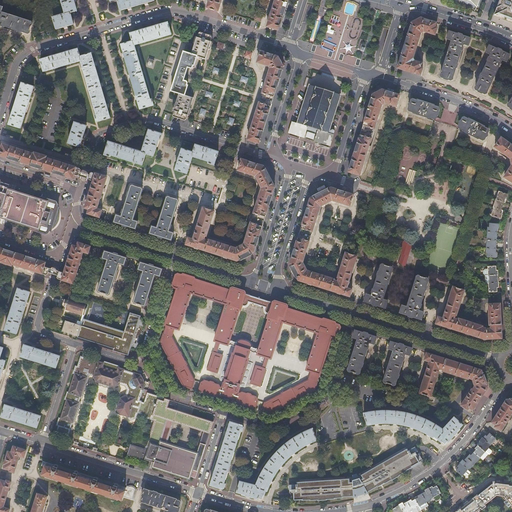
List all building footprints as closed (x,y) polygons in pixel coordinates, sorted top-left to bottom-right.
[(60,0),(65,14),(53,17),(56,30),(74,25),(71,13),(77,11),(74,0),(110,0),(111,1),(114,0),(115,2),(117,1),(116,0),(117,0),(121,11),(154,1),(154,0),(60,0)] [(208,0),(207,6),(208,9),(216,11),(218,10),(221,0),(208,0)] [(275,0),(267,25),(268,28),(276,30),(279,29),(287,0),(275,0)] [(511,0),(499,0),(494,16),(502,12),(511,16),(511,0)] [(3,7),(0,6),(0,24),(27,34),(30,32),(32,25),(31,22),(1,12),(3,7)] [(435,27),(436,24),(421,19),(411,23),(397,68),(419,76),(420,76),(422,68),(420,68),(421,63),(414,61),(413,58),(421,33),(424,32),(433,35),(435,34),(437,30),(435,27)] [(133,41),(121,44),(141,109),(154,105),(152,99),(151,99),(134,45),(171,34),(168,22),(130,33),(133,41)] [(449,32),(447,39),(452,41),(441,75),(442,78),(450,80),(452,79),(463,45),(468,46),(470,39),(449,32)] [(174,117),(175,118),(185,121),(186,120),(187,116),(189,116),(191,110),(191,108),(190,108),(193,98),(185,95),(187,86),(186,86),(187,83),(186,82),(184,81),(188,68),(190,69),(192,68),(192,66),(194,66),(197,57),(205,59),(208,49),(209,50),(210,49),(212,42),(211,42),(212,39),(212,38),(211,36),(200,33),(199,33),(198,34),(197,37),(195,37),(193,44),(195,45),(192,55),(183,52),(171,91),(180,94),(177,104),(175,103),(173,111),(174,112),(173,116),(174,117)] [(489,46),(486,53),(491,55),(476,88),(477,90),(484,94),(487,93),(502,60),(507,62),(510,55),(489,46)] [(78,49),(40,60),(44,72),(81,61),(97,115),(95,116),(97,122),(110,118),(92,53),(91,54),(91,52),(85,53),(86,55),(81,57),(78,49)] [(252,53),(246,51),(244,57),(250,59),(252,53)] [(270,70),(248,138),(248,139),(250,141),(257,144),(259,142),(283,68),(278,57),(263,52),(260,54),(257,61),(259,64),(269,67),(270,70)] [(34,87),(22,83),(9,125),(21,129),(34,87)] [(310,86),(298,123),(293,121),(289,133),(304,138),(307,130),(318,134),(315,141),(330,147),(334,135),(329,133),(330,129),(341,96),(310,86)] [(358,143),(349,172),(359,176),(361,174),(382,105),(385,104),(394,107),(396,106),(399,97),(397,94),(394,93),(386,91),(382,90),(373,95),(366,117),(360,135),(358,143)] [(434,119),(436,117),(439,110),(438,107),(431,105),(432,105),(420,101),(420,102),(414,100),(411,101),(409,109),(410,111),(416,113),(416,114),(427,118),(428,117),(434,119)] [(463,118),(459,126),(460,128),(465,131),(465,132),(476,138),(477,137),(482,140),(485,139),(489,132),(488,129),(482,126),(482,125),(472,120),(471,121),(465,118),(463,118)] [(86,126),(75,122),(68,144),(80,148),(86,126)] [(141,152),(108,142),(104,155),(110,157),(110,156),(142,165),(146,155),(154,157),(159,140),(161,140),(163,134),(156,132),(156,131),(150,129),(149,130),(148,130),(141,152)] [(500,139),(496,145),(496,148),(511,159),(511,165),(505,176),(506,178),(511,182),(511,145),(503,139),(500,139)] [(80,172),(81,171),(79,169),(68,165),(68,164),(65,163),(65,164),(53,160),(50,158),(49,159),(46,158),(47,156),(34,153),(34,154),(31,153),(27,151),(27,152),(16,149),(16,148),(13,146),(12,148),(4,145),(2,146),(0,152),(0,154),(1,156),(70,179),(73,177),(74,175),(79,177),(80,172)] [(193,153),(182,149),(175,171),(187,175),(192,157),(209,162),(208,164),(214,166),(219,152),(196,145),(193,153)] [(243,160),(241,161),(241,162),(239,169),(240,172),(256,177),(262,189),(244,245),(236,248),(209,240),(208,241),(208,242),(204,241),(206,237),(214,214),(213,211),(205,208),(203,209),(193,239),(188,238),(186,245),(237,261),(240,260),(240,261),(252,255),(251,254),(254,252),(275,188),(272,182),(272,181),(266,169),(266,170),(264,167),(243,160)] [(90,174),(90,175),(88,180),(93,181),(85,206),(82,213),(85,214),(84,218),(98,223),(101,211),(97,209),(98,206),(99,206),(100,202),(99,202),(103,192),(104,188),(106,179),(105,177),(92,173),(90,174)] [(31,230),(41,233),(43,234),(42,234),(45,235),(48,234),(49,231),(51,231),(58,208),(56,208),(57,206),(56,202),(41,198),(37,197),(38,194),(36,193),(35,196),(36,196),(35,198),(34,198),(34,199),(30,197),(31,197),(30,197),(30,196),(29,196),(28,197),(25,196),(25,195),(24,194),(24,195),(23,195),(21,194),(22,192),(17,191),(16,193),(15,192),(14,192),(14,191),(13,192),(8,190),(10,185),(0,182),(1,181),(0,180),(0,218),(4,219),(4,220),(5,220),(6,220),(9,221),(10,221),(9,222),(10,222),(10,221),(11,222),(11,221),(15,222),(15,223),(15,224),(16,224),(16,223),(17,224),(17,223),(20,224),(20,225),(21,225),(22,225),(26,226),(25,226),(26,226),(26,227),(27,227),(27,226),(31,227),(31,228),(31,230)] [(117,215),(114,223),(136,229),(138,222),(133,220),(142,191),(141,188),(133,186),(131,187),(121,216),(117,215)] [(348,288),(357,259),(355,256),(348,254),(345,255),(338,279),(339,279),(338,282),(334,281),(333,279),(307,271),(303,263),(321,207),(334,200),(349,205),(352,203),(354,198),(352,194),(343,191),(332,188),(329,189),(328,189),(313,197),(311,199),(290,264),(292,267),(291,267),(297,279),(297,278),(299,281),(350,297),(352,290),(348,288)] [(504,201),(505,202),(508,195),(499,192),(497,199),(504,201)] [(150,234),(172,241),(174,233),(169,231),(178,202),(177,200),(169,197),(166,198),(157,228),(153,226),(150,234)] [(496,199),(493,207),(494,208),(501,210),(504,201),(497,199),(496,199)] [(500,218),(503,211),(501,210),(494,208),(492,216),(500,218)] [(496,258),(497,250),(495,250),(496,233),(498,233),(499,226),(497,224),(490,224),(489,226),(488,226),(486,255),(488,255),(487,257),(495,258),(496,258)] [(402,265),(405,266),(412,244),(404,242),(400,253),(403,254),(400,264),(402,264),(402,265)] [(58,279),(59,280),(71,284),(74,283),(77,274),(79,270),(78,270),(81,259),(82,260),(83,256),(84,253),(89,254),(91,247),(80,243),(72,248),(64,273),(59,271),(58,276),(57,277),(58,279)] [(48,275),(48,273),(50,268),(45,267),(45,265),(44,262),(0,248),(0,260),(0,261),(0,262),(12,266),(12,265),(16,266),(16,267),(19,268),(19,267),(31,271),(30,271),(34,273),(35,272),(45,275),(48,275)] [(124,266),(127,258),(105,251),(103,259),(108,260),(98,290),(100,292),(108,295),(110,294),(119,264),(124,266)] [(135,304),(143,306),(145,305),(155,275),(160,277),(162,270),(141,263),(138,270),(143,272),(134,301),(135,304)] [(383,300),(392,270),(391,267),(383,265),(381,266),(371,296),(366,294),(364,302),(386,308),(388,301),(383,300)] [(490,276),(497,275),(497,270),(495,270),(495,267),(488,268),(488,276),(490,276)] [(317,383),(319,374),(320,374),(331,338),(335,339),(337,337),(340,327),(339,326),(336,324),(335,323),(324,319),(322,320),(287,309),(287,307),(286,305),(275,302),(273,302),(273,303),(267,301),(267,302),(250,296),(245,294),(244,292),(233,289),(231,289),(231,291),(195,280),(194,278),(184,275),(181,276),(178,275),(176,275),(173,286),(174,288),(177,289),(167,322),(166,326),(167,326),(164,335),(163,334),(161,343),(184,386),(192,389),(195,380),(186,364),(187,363),(185,360),(184,360),(183,358),(183,357),(182,354),(180,353),(172,337),(175,329),(179,330),(191,293),(226,305),(215,341),(217,342),(214,353),(208,370),(218,373),(223,356),(217,354),(220,343),(228,345),(236,348),(234,355),(233,355),(233,356),(227,355),(220,380),(225,382),(227,383),(224,390),(221,389),(219,385),(205,381),(202,383),(199,391),(216,396),(215,398),(238,405),(239,403),(256,409),(258,401),(257,397),(242,393),(239,394),(239,395),(235,394),(237,386),(240,387),(240,386),(245,388),(253,363),(248,361),(248,359),(247,359),(250,352),(258,355),(266,357),(262,368),(256,366),(251,383),(260,386),(266,369),(265,369),(269,358),(271,359),(282,322),(318,334),(307,370),(311,372),(309,380),(293,388),(291,388),(288,389),(288,391),(286,392),(285,391),(282,393),(282,394),(265,403),(263,411),(271,413),(314,391),(317,383)] [(400,313),(422,320),(424,313),(419,311),(428,281),(427,279),(419,276),(417,278),(407,307),(402,306),(400,313)] [(30,292),(18,288),(5,330),(16,334),(30,292)] [(501,339),(500,304),(488,304),(489,325),(490,325),(490,329),(486,329),(482,328),(482,327),(482,326),(460,319),(458,320),(454,319),(455,316),(456,316),(464,293),(462,290),(455,288),(452,289),(443,318),(438,317),(436,324),(485,340),(501,339)] [(84,319),(89,304),(88,304),(87,306),(86,306),(87,305),(69,299),(68,300),(67,300),(67,301),(65,300),(63,306),(65,307),(66,308),(65,309),(83,315),(84,314),(85,314),(83,318),(84,319)] [(94,302),(90,300),(89,304),(84,319),(82,326),(79,337),(78,338),(78,340),(123,354),(125,347),(132,349),(132,350),(138,352),(146,326),(142,319),(140,318),(141,316),(140,316),(130,313),(124,332),(89,320),(94,302)] [(62,332),(79,337),(82,326),(66,321),(62,332)] [(198,330),(197,333),(194,331),(191,337),(202,342),(206,333),(198,330)] [(355,331),(353,338),(358,339),(348,369),(350,372),(358,374),(360,373),(369,343),(374,345),(376,337),(355,331)] [(412,349),(391,342),(388,349),(393,351),(384,380),(385,383),(393,385),(396,384),(405,354),(410,356),(412,349)] [(21,348),(20,352),(22,353),(21,356),(56,368),(60,355),(25,344),(23,349),(21,348)] [(132,349),(125,347),(123,354),(130,356),(138,352),(132,350),(132,349)] [(473,410),(487,388),(486,385),(487,384),(483,373),(482,373),(481,370),(427,353),(424,360),(429,362),(420,391),(421,394),(428,397),(431,395),(439,371),(438,371),(439,369),(443,370),(442,371),(443,371),(443,372),(446,373),(446,372),(447,373),(450,374),(451,374),(452,374),(459,377),(459,376),(460,377),(463,378),(464,378),(468,379),(469,379),(469,378),(472,379),(473,381),(472,381),(473,385),(474,384),(474,386),(473,389),(472,388),(470,391),(468,393),(466,396),(467,396),(465,398),(465,399),(461,406),(467,410),(469,408),(473,410)] [(140,414),(147,394),(148,391),(143,389),(145,384),(139,375),(119,368),(120,367),(119,366),(105,361),(103,362),(103,363),(81,356),(77,366),(75,366),(73,373),(75,374),(69,392),(67,392),(65,399),(67,400),(61,418),(59,418),(57,425),(59,426),(57,430),(59,435),(65,436),(69,434),(88,374),(94,376),(96,381),(114,387),(119,384),(125,386),(127,390),(125,396),(121,398),(117,410),(119,414),(128,417),(128,418),(129,419),(132,421),(134,420),(134,418),(136,419),(138,413),(140,414)] [(170,401),(147,394),(140,414),(142,415),(141,417),(151,420),(154,421),(152,425),(153,426),(148,442),(147,442),(145,449),(131,445),(128,454),(127,455),(146,461),(146,462),(147,462),(147,461),(154,463),(153,467),(189,479),(190,477),(195,479),(207,443),(206,443),(205,445),(200,443),(198,449),(199,449),(197,454),(196,454),(167,444),(160,442),(161,438),(162,434),(163,433),(162,433),(164,429),(168,431),(171,421),(174,422),(174,423),(174,422),(184,425),(184,426),(185,426),(185,425),(195,429),(204,431),(205,432),(205,433),(205,432),(210,433),(209,434),(210,434),(213,423),(214,422),(213,422),(213,423),(168,408),(170,401)] [(511,398),(511,399),(510,399),(506,400),(492,422),(496,425),(494,427),(501,431),(505,424),(506,424),(507,422),(507,423),(509,420),(509,419),(510,417),(511,414),(511,412),(511,398)] [(41,415),(5,404),(2,416),(37,427),(41,415)] [(463,426),(454,417),(447,425),(446,424),(445,424),(445,425),(444,425),(444,426),(444,427),(445,427),(443,429),(437,426),(432,422),(427,420),(421,417),(416,415),(408,413),(400,412),(395,412),(387,411),(380,411),(377,412),(370,412),(364,413),(367,424),(368,424),(368,425),(371,424),(375,424),(380,424),(389,424),(394,424),(396,424),(400,425),(406,426),(411,427),(414,428),(421,431),(426,433),(429,435),(432,437),(437,441),(438,440),(442,443),(443,442),(445,444),(447,442),(448,443),(460,430),(459,429),(463,426)] [(174,422),(171,421),(168,431),(164,429),(162,433),(163,433),(162,434),(161,438),(160,442),(167,444),(174,423),(174,422)] [(243,425),(230,421),(228,428),(224,439),(225,439),(222,447),(218,460),(216,467),(215,467),(212,479),(210,485),(223,489),(223,488),(224,489),(226,484),(224,484),(225,480),(226,480),(229,473),(228,472),(232,460),(233,460),(235,452),(234,452),(238,440),(239,440),(242,432),(241,432),(241,431),(242,432),(244,428),(243,427),(243,425)] [(316,440),(313,429),(309,431),(304,433),(298,437),(291,441),(287,444),(282,448),(278,451),(275,455),(270,461),(265,467),(260,475),(256,486),(252,485),(253,484),(249,483),(249,484),(239,482),(237,493),(242,494),(242,495),(258,500),(259,498),(262,499),(263,496),(264,497),(265,491),(267,492),(269,487),(273,480),(280,470),(284,464),(289,459),(290,458),(293,455),(297,452),(302,449),(308,445),(316,441),(316,440)] [(207,443),(210,434),(209,434),(210,433),(205,432),(205,433),(205,432),(204,431),(196,454),(197,454),(199,449),(198,449),(200,443),(205,445),(206,443),(207,443)] [(483,443),(489,448),(488,447),(495,439),(488,433),(483,439),(485,441),(483,443)] [(483,439),(482,438),(479,441),(481,443),(479,445),(486,451),(489,454),(489,455),(491,452),(492,451),(489,448),(483,443),(485,441),(483,439)] [(473,452),(480,458),(486,451),(479,445),(473,452)] [(11,453),(8,452),(4,465),(6,465),(4,469),(10,471),(10,472),(14,473),(17,463),(18,464),(19,460),(18,460),(20,456),(24,458),(26,451),(13,446),(11,453)] [(296,485),(288,485),(289,493),(293,493),(294,500),(302,500),(310,500),(317,500),(326,500),(326,499),(333,499),(333,498),(341,498),(341,497),(356,496),(357,496),(363,494),(364,494),(377,486),(377,487),(384,483),(385,483),(392,480),(406,472),(405,470),(423,460),(420,455),(419,454),(417,455),(416,453),(418,452),(416,448),(415,447),(408,451),(407,449),(407,450),(358,477),(357,475),(356,474),(352,475),(352,476),(352,479),(297,483),(296,483),(296,485)] [(486,451),(480,458),(483,461),(489,454),(486,451)] [(461,463),(467,470),(469,467),(470,468),(480,458),(473,452),(467,458),(466,457),(460,463),(461,463)] [(43,462),(41,466),(45,467),(42,476),(46,477),(46,478),(58,482),(58,481),(66,483),(66,484),(78,488),(78,487),(86,490),(86,491),(98,494),(106,496),(106,497),(118,501),(118,500),(122,501),(124,497),(132,500),(135,490),(134,489),(133,488),(132,488),(131,488),(130,487),(129,487),(128,489),(115,485),(114,488),(97,482),(98,480),(75,472),(74,475),(57,470),(58,466),(43,462)] [(471,473),(467,470),(461,463),(455,469),(462,475),(463,474),(465,475),(468,476),(471,473)] [(7,482),(0,480),(0,481),(0,511),(9,511),(10,510),(5,508),(6,504),(5,504),(8,495),(9,495),(10,491),(9,491),(12,482),(7,481),(7,482)] [(477,496),(473,499),(456,511),(478,511),(486,507),(486,506),(484,503),(496,493),(506,494),(511,501),(511,486),(508,486),(509,485),(495,483),(495,484),(492,484),(477,496)] [(436,485),(429,489),(433,497),(439,494),(440,493),(436,485)] [(429,489),(428,488),(421,492),(427,502),(431,499),(430,498),(433,497),(429,489)] [(153,492),(144,489),(142,496),(141,502),(160,508),(162,508),(162,507),(166,508),(164,511),(177,511),(179,507),(180,503),(179,501),(176,500),(176,499),(157,493),(153,491),(153,492)] [(427,502),(421,492),(421,493),(421,494),(415,498),(419,506),(427,502)] [(48,497),(38,493),(31,511),(43,511),(45,506),(47,506),(48,503),(46,502),(48,497)] [(407,502),(412,510),(419,506),(415,498),(407,502)] [(400,505),(403,511),(406,511),(407,511),(408,511),(412,510),(407,502),(407,501),(399,504),(400,505)]
